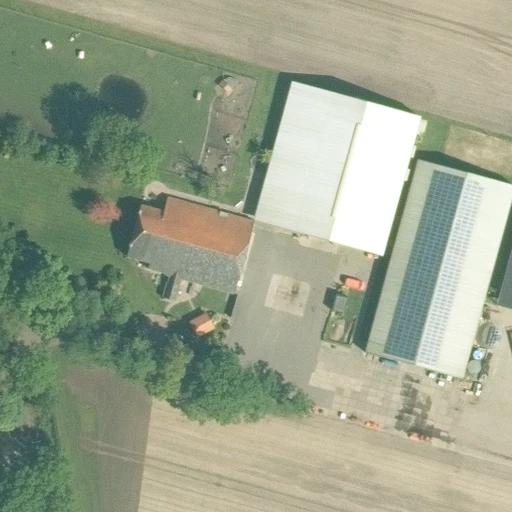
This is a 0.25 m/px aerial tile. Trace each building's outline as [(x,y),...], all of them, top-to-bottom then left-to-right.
[(291,84),(253,223),(380,258),(418,119),(291,84)] [(511,186),(417,161),(364,353),(461,380),(511,191),(511,186)] [(234,295),(253,223),(167,199),(163,213),(140,207),(126,258),(149,264),(148,270),(165,275),(165,276),(170,277),(168,284),(167,284),(163,299),(174,302),(180,280),(234,295)] [(335,295),(331,312),(344,315),(348,299),(335,295)] [(196,337),(215,330),(209,313),(190,320),(196,337)]
